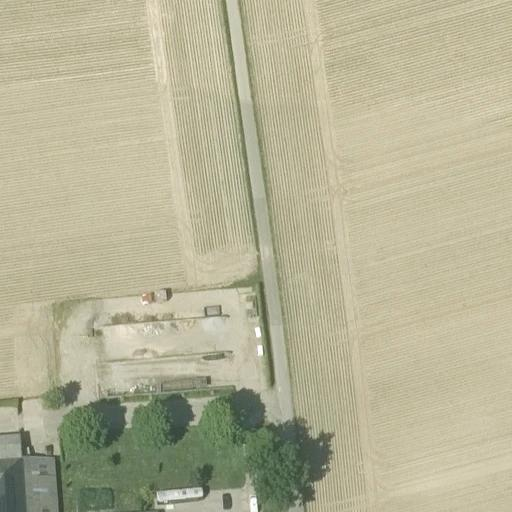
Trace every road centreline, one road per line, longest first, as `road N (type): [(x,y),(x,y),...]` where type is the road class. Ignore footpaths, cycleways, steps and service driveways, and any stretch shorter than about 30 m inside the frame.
road 1 (track): [(228,0),(295,511)]
road 2 (unknown): [(0,427),(286,425)]
